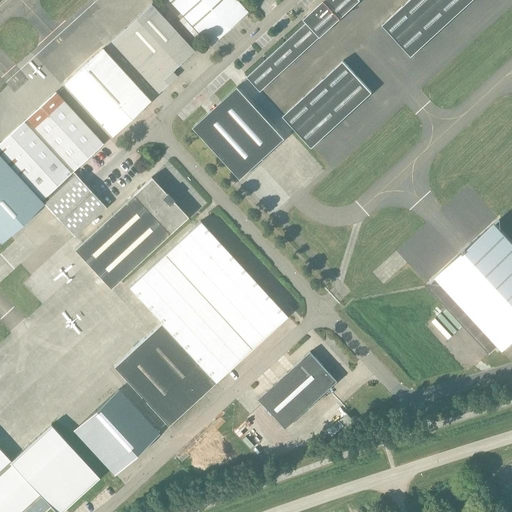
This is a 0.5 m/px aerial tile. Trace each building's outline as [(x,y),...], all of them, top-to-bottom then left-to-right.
[(247,12),(235,0),(168,0),(210,46),(247,12)] [(267,59),(247,77),(260,92),(280,73),(300,55),(320,37),(340,19),(360,0),(324,0),(323,1),(304,19),(303,19),(306,23),(287,41),(267,59)] [(409,0),(382,25),(411,57),(472,0),(409,0)] [(111,42),(158,93),(176,77),(172,71),(194,51),(151,5),(111,42)] [(103,49),(64,85),(112,137),(136,115),(140,114),(141,109),(150,101),(103,49)] [(282,117),(311,148),(372,93),(343,61),(282,117)] [(193,128),(240,179),(284,139),(237,87),(193,128)] [(56,93),(0,144),(0,155),(34,193),(30,197),(40,208),(44,204),(74,236),(106,207),(73,172),(103,144),(56,93)] [(34,193),(0,155),(0,242),(1,244),(40,208),(30,197),(34,193)] [(74,249),(110,289),(169,234),(188,217),(151,178),(133,195),(74,249)] [(162,324),(215,382),(287,316),(200,222),(130,287),(163,323),(162,324)] [(466,250),(436,278),(428,286),(489,354),(491,352),(490,352),(498,345),(502,350),(504,349),(503,348),(511,339),(511,242),(494,224),(466,250)] [(215,382),(162,324),(114,367),(168,426),(215,382)] [(258,399),(285,429),(315,402),(314,400),(334,381),(322,368),(324,367),(310,352),(258,399)] [(118,390),(74,431),(108,468),(115,475),(159,434),(118,390)] [(340,420),(346,426),(348,429),(355,423),(347,414),(340,420)] [(245,432),(252,421),(247,417),(240,428),(245,432)] [(56,511),(61,511),(88,487),(99,477),(51,425),(11,462),(0,449),(0,511),(44,511),(51,506),(56,511)]
